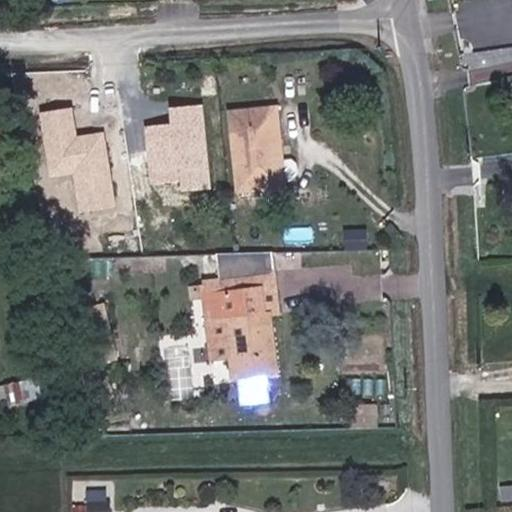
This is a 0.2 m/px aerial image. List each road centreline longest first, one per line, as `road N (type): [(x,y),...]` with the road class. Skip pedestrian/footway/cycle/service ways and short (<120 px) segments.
road 1 (tertiary): [(414,20),(437,196),(451,511)]
road 2 (unclassified): [(0,45),(414,20)]
